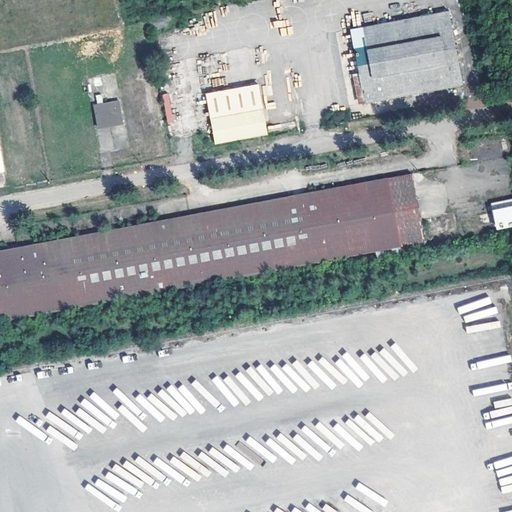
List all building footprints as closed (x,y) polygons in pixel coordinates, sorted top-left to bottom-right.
[(448,11),(350,29),(364,103),(462,84),(448,11)] [(353,74),(357,100),(362,99),(358,73),(353,74)] [(257,85),(204,95),(214,146),(267,135),(257,85)] [(163,95),(167,122),(173,122),(170,94),(163,95)] [(118,101),(95,105),(99,127),(121,123),(118,101)] [(33,245),(0,250),(0,321),(425,242),(412,172),(33,245)] [(511,197),(490,202),(495,227),(511,224),(511,197)] [(427,469),(423,475),(431,481),(435,475),(427,469)]
